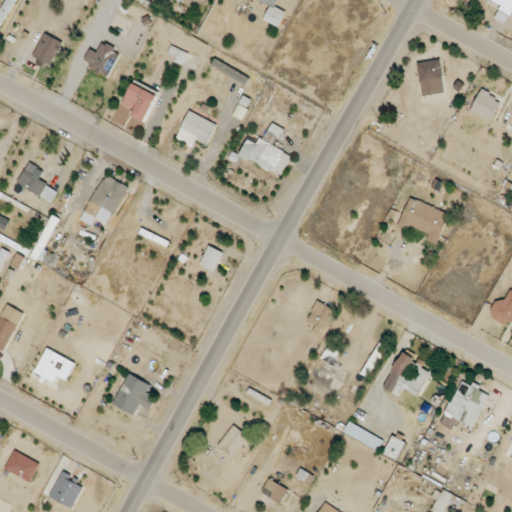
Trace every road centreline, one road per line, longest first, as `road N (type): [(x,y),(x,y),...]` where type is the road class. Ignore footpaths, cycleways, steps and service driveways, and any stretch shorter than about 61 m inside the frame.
road 1 (residential): [(131,511),(418,0)]
road 2 (residential): [(511,368),(0,84)]
road 3 (residential): [(200,511),(0,398)]
road 4 (residential): [(398,0),(511,61)]
